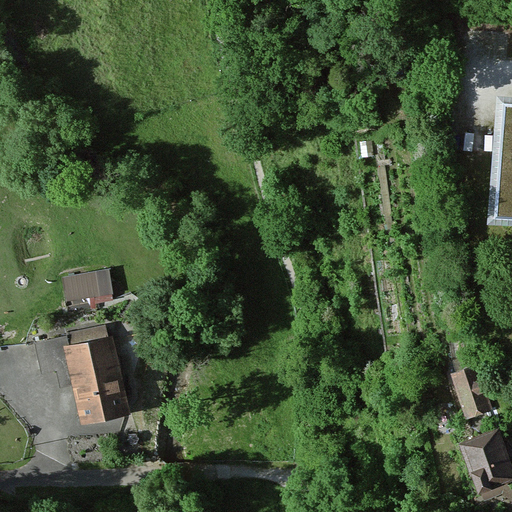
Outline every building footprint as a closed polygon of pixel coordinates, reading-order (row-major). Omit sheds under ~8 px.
[(511,213),(511,95),(502,94),(492,212),(511,213)] [(67,303),(114,300),(112,267),(65,270),(67,303)] [(81,420),(132,408),(113,330),(62,342),(81,420)] [(466,413),(491,406),(477,358),(452,366),(466,413)] [(478,486),(511,475),(511,460),(499,421),(461,434),(478,486)]
